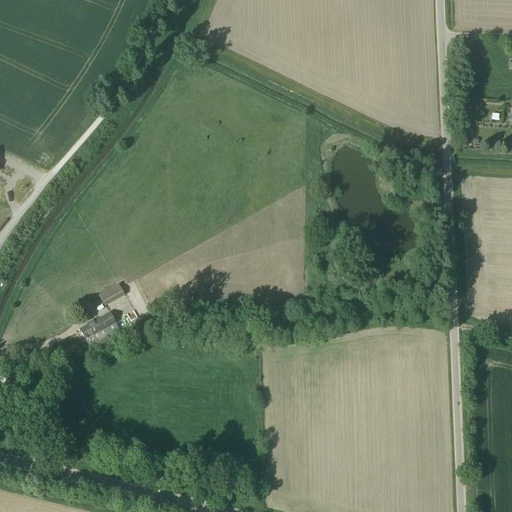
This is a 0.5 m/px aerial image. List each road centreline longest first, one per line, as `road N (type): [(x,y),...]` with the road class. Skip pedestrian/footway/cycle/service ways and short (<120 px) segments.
road 1 (unclassified): [(461,511),(440,0)]
road 2 (unclassified): [(226,511),(0,458)]
